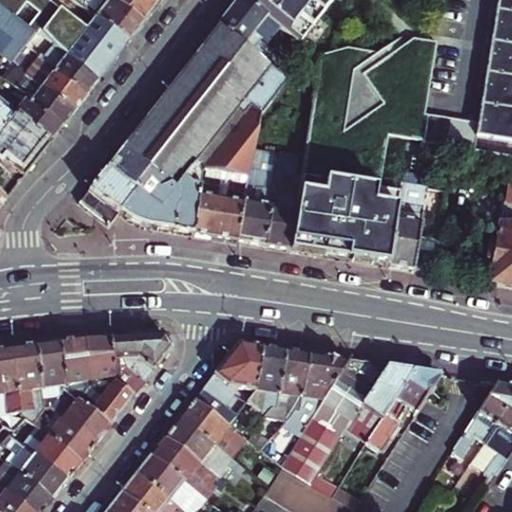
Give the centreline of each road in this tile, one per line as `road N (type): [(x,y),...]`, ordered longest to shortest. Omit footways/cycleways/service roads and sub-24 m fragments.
road 1 (residential): [(206,0),(103,133),(29,212),(23,276)]
road 2 (residential): [(215,301),(185,372),(73,511)]
road 3 (primary): [(222,280),(161,270),(23,276)]
road 4 (primary): [(319,308),(511,339)]
road 5 (primary): [(25,306),(215,301)]
